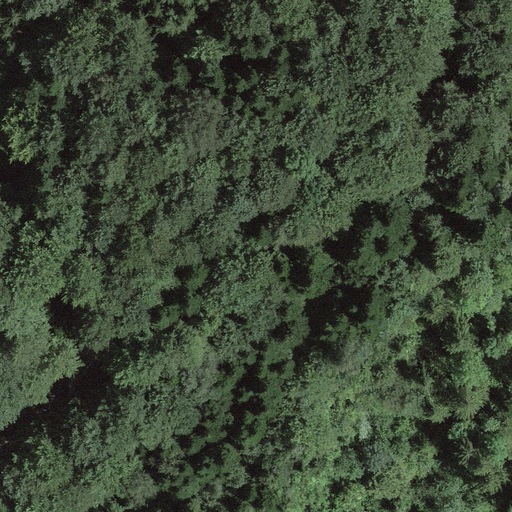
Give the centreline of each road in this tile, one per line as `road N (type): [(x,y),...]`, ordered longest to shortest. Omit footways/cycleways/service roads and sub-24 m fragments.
road 1 (track): [(0,452),(65,390),(85,350),(170,266),(423,60),(460,0)]
road 2 (track): [(85,350),(84,300),(70,246),(0,106)]
